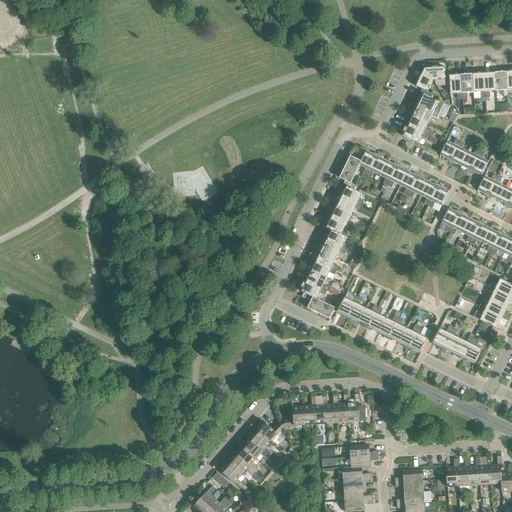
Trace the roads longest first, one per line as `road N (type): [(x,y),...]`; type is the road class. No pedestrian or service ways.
road 1 (tertiary): [(269,350),(222,396),(168,469),(0,490)]
road 2 (residential): [(160,506),(173,503),(281,391),(383,393)]
road 3 (residential): [(272,300),(339,146),(350,130),(375,144)]
road 4 (residential): [(375,144),(414,64),(511,54)]
road 5 (residential): [(390,454),(499,447),(506,430)]
road 6 (tertiary): [(392,373),(333,350),(269,350)]
